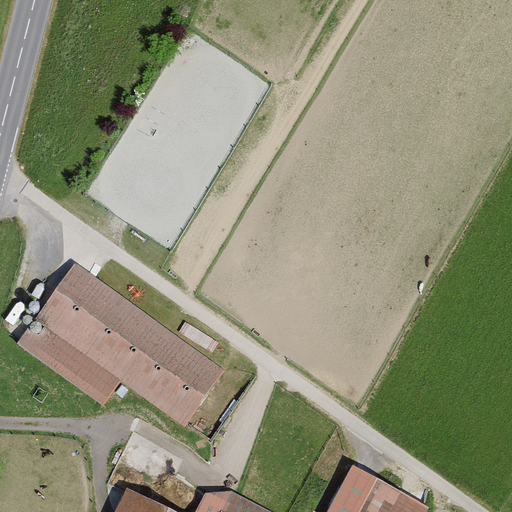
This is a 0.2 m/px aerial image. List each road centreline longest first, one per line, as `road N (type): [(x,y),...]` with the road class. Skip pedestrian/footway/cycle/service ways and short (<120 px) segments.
road 1 (track): [(480,511),(0,170)]
road 2 (secondary): [(0,133),(34,0)]
